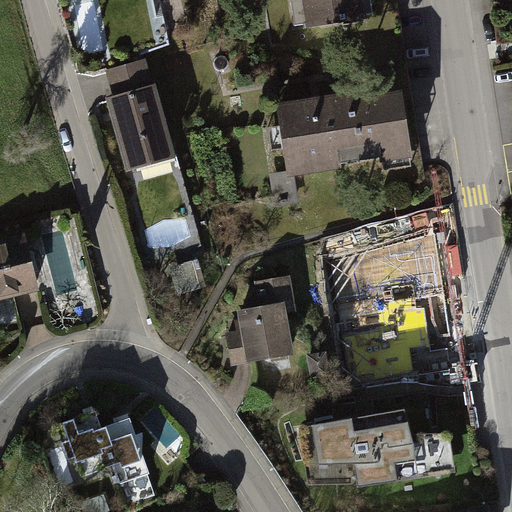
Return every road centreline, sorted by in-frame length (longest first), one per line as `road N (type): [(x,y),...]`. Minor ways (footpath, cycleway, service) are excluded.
road 1 (tertiary): [(511,383),(449,0)]
road 2 (residential): [(37,0),(132,357)]
road 3 (residential): [(132,357),(172,374),(195,397),(270,511)]
road 4 (residential): [(0,407),(46,366),(99,354),(132,357)]
